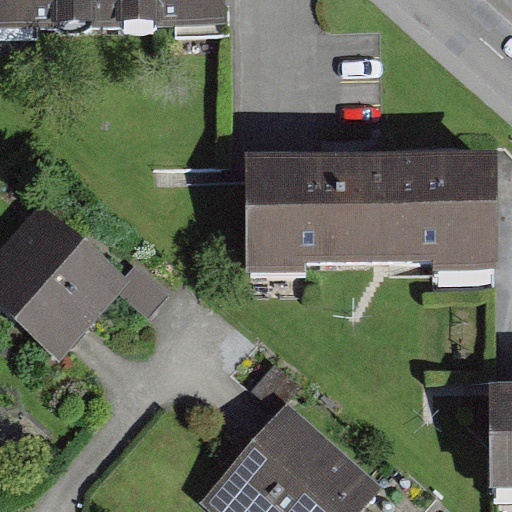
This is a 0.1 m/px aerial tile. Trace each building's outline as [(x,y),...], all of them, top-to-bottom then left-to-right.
[(244,0),(3,0),(4,48),(169,46),(245,45),(244,0)] [(169,46),(169,174),(246,173),(245,45),(169,46)] [(511,187),(262,184),(260,291),(438,292),(511,294),(511,187)] [(61,215),(0,280),(0,302),(81,378),(153,300),(61,215)] [(438,292),(436,393),(509,394),(511,294),(438,292)] [(307,417),(221,511),(410,511),(411,511),(307,417)]
